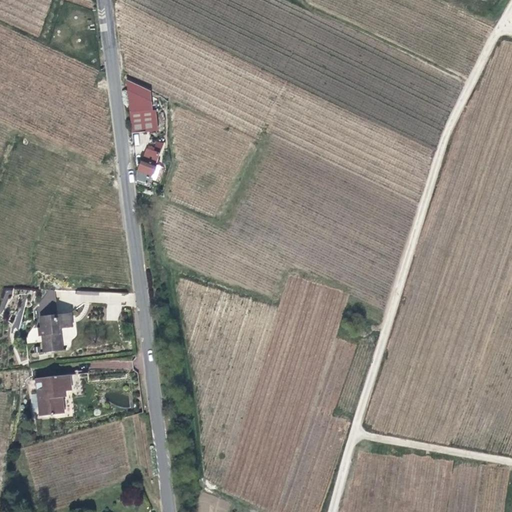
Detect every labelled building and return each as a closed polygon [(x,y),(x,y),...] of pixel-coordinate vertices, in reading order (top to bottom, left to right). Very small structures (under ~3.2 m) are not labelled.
[(152,103),(150,93),(127,82),(128,92),(152,103)] [(153,112),(152,103),(128,92),(130,117),(141,116),(141,113),(153,112)] [(155,131),(153,112),(141,113),(141,116),(130,117),(132,138),(143,137),(155,131)] [(163,168),(155,165),(159,154),(152,152),(153,149),(151,148),(150,151),(146,149),(139,170),(139,173),(137,182),(147,186),(150,179),(158,182),(163,168)] [(122,321),(123,293),(80,291),(80,301),(107,302),(106,320),(122,321)] [(71,314),(57,315),(56,299),(49,300),(42,301),(39,303),(41,317),(41,325),(41,327),(42,336),(44,352),(62,351),(60,329),(72,328),(71,314)] [(69,391),(68,375),(35,378),(38,416),(61,413),(60,398),(63,397),(63,391),(69,391)]
